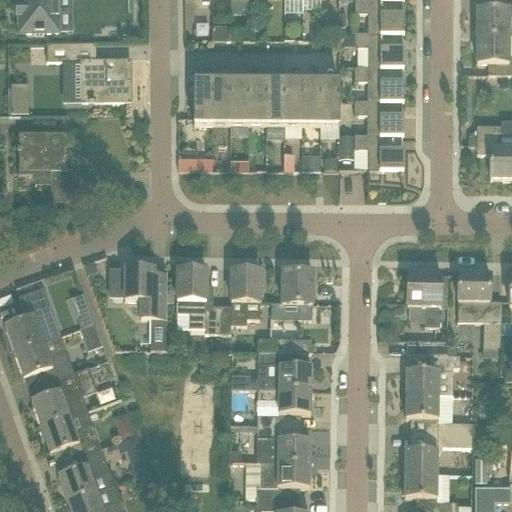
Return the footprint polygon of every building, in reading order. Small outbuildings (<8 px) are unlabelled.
[(18,0),(20,37),(58,36),(57,0),(18,0)] [(368,19),(368,38),(368,39),(402,39),(402,18),(401,18),(401,8),(402,8),(402,5),(368,5),(355,5),(355,19),(368,19)] [(510,14),(477,14),(477,42),(509,42),(510,14)] [(231,46),(230,31),(212,31),(212,46),(231,46)] [(402,42),(402,39),(368,39),(368,38),(355,38),(355,53),(368,53),(368,72),(368,74),(402,74),(402,52),(401,52),(401,42),(402,42)] [(340,52),(353,52),(353,40),(340,40),(340,52)] [(511,60),(509,61),(509,42),(477,42),(477,68),(507,69),(507,80),(511,79),(511,60)] [(72,66),(71,48),(47,49),(47,67),(72,66)] [(126,61),(126,48),(106,49),(106,62),(126,61)] [(80,66),(80,106),(130,105),(129,65),(80,66)] [(402,76),(402,74),(368,74),(368,72),(355,72),(355,86),(367,87),(367,107),(367,108),(402,109),(402,86),(400,86),(400,76),(402,76)] [(211,86),(193,86),(193,131),(211,131),(211,86)] [(230,86),(211,86),(211,131),(229,132),(230,86)] [(230,86),(229,132),(248,132),(248,87),(230,86)] [(266,87),(248,87),(248,132),(266,132),(266,87)] [(266,132),(284,132),(284,87),(266,87),(266,132)] [(302,87),(284,87),(284,132),(302,132),(302,87)] [(302,87),(302,132),(320,132),(320,87),(302,87)] [(339,87),(320,87),(320,132),(338,132),(339,87)] [(367,121),(367,141),(367,143),(402,143),(402,120),(400,120),(400,110),(402,110),(402,109),(367,108),(367,107),(355,107),(355,121),(367,121)] [(511,184),(511,152),(501,152),(501,132),(476,131),(476,160),(490,160),(490,185),(511,184)] [(66,153),(66,137),(18,138),(19,175),(51,175),(51,207),(79,206),(79,174),(65,174),(64,153),(66,153)] [(339,141),(339,156),(354,156),(354,154),(354,141),(339,141)] [(367,143),(367,141),(354,141),(354,154),(367,155),(366,176),(400,176),(400,178),(402,178),(402,154),(400,153),(400,144),(402,144),(402,143),(367,143)] [(284,175),(294,175),(294,160),(284,159),(284,175)] [(178,176),(212,175),(212,162),(177,163),(178,176)] [(94,267),(84,270),(88,279),(97,276),(94,267)] [(165,356),(165,323),(167,323),(167,278),(153,278),(153,274),(125,274),(125,305),(141,305),(141,323),(150,323),(150,356),(165,356)] [(217,339),(218,311),(205,311),(206,275),(177,275),(177,318),(189,319),(188,333),(205,334),(205,339),(217,339)] [(218,311),(217,339),(230,339),(231,330),(246,331),(247,324),(259,324),(259,308),(260,276),(231,276),(231,311),(218,311)] [(282,277),(282,309),(298,310),(298,325),(311,325),(312,277),(282,277)] [(440,311),(440,280),(407,279),(407,311),(424,311),(424,332),(438,332),(438,311),(440,311)] [(488,306),(489,306),(490,280),(458,280),(457,309),(474,309),(474,327),(483,327),(483,355),(500,355),(501,327),(488,326),(488,306)] [(43,347),(38,333),(55,327),(47,303),(22,312),(26,324),(4,331),(14,358),(43,347)] [(93,329),(89,318),(76,323),(81,334),(93,329)] [(148,348),(149,326),(140,326),(139,348),(148,348)] [(79,334),(81,339),(88,342),(96,338),(93,329),(81,334),(79,334)] [(43,347),(14,358),(23,383),(44,376),(48,388),(74,379),(60,340),(43,347)] [(311,344),(269,344),(269,357),(301,358),(311,358),(311,344)] [(406,360),(423,360),(457,361),(457,354),(454,351),(447,351),(447,346),(406,346),(406,360)] [(257,384),(257,395),(310,395),(311,371),(301,371),(301,358),(269,357),(258,357),(258,369),(273,369),(273,371),(278,371),(278,384),(257,384)] [(437,400),(452,401),(452,373),(460,373),(459,361),(457,361),(423,360),(423,376),(406,375),(406,400),(437,400)] [(77,398),(95,392),(88,373),(74,379),(48,388),(52,399),(31,406),(41,432),(83,417),(77,398)] [(310,420),(310,395),(257,395),(257,406),(278,406),(278,418),(273,418),(273,419),(257,419),(257,432),(300,432),(300,419),(310,420)] [(437,400),(406,400),(405,424),(437,424),(437,400)] [(100,454),(87,416),(83,417),(41,432),(50,458),(70,451),(75,464),(100,454)] [(122,443),(132,438),(124,420),(114,424),(122,443)] [(443,440),(472,440),(472,428),(443,428),(443,439),(443,440)] [(471,452),(485,452),(486,428),(472,428),(472,440),(471,452)] [(300,445),(300,432),(257,432),(256,444),(261,444),(261,468),(309,469),(310,445),(300,445)] [(437,479),(437,455),(442,455),(442,452),(471,452),(472,440),(443,440),(443,439),(411,439),(410,455),(405,455),(404,479),(437,479)] [(58,482),(68,508),(95,498),(90,484),(109,477),(100,454),(75,464),(78,474),(58,482)] [(475,487),(487,487),(487,463),(475,463),(475,487)] [(256,505),(299,505),(299,493),(309,493),(309,469),(261,468),(260,492),(256,492),(256,505)] [(437,479),(404,479),(404,503),(436,503),(437,479)] [(95,498),(68,508),(68,511),(121,511),(119,506),(114,491),(95,498)] [(494,511),(494,509),(511,509),(511,492),(474,492),(474,511),(494,511)]
